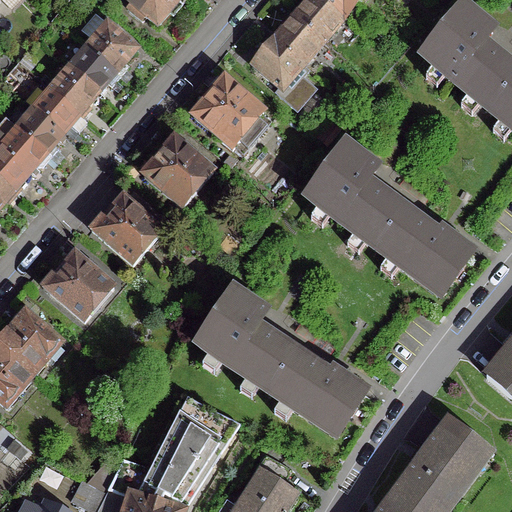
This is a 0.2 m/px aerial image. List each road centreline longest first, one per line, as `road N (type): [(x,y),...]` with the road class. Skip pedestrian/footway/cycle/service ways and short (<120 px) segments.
road 1 (residential): [(233,0),(0,273)]
road 2 (residential): [(511,266),(430,365),(339,511)]
